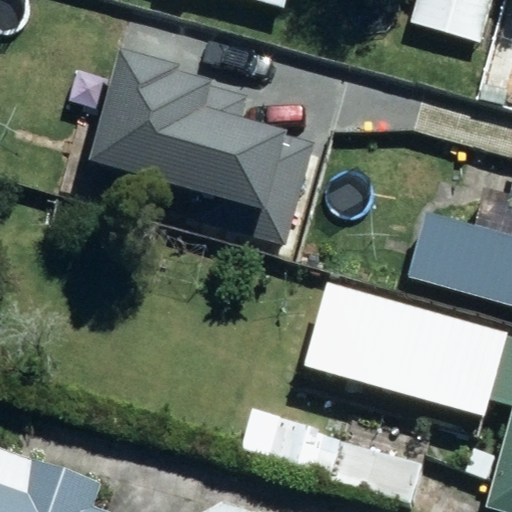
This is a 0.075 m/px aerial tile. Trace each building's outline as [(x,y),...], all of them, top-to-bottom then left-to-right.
[(189,0),(204,0),(281,22),(286,0),(156,0),(187,10),(189,0)] [(419,0),(410,33),(472,51),(486,0),(419,0)] [(351,166),(462,195),(479,130),(367,100),(351,166)] [(511,253),(427,231),(410,293),(511,320),(511,253)] [(482,438),(506,354),(327,305),(304,389),(482,438)] [(511,511),(511,436),(490,511),(511,511)] [(303,485),(398,511),(409,511),(420,478),(313,448),(303,485)] [(0,511),(91,511),(96,499),(0,465),(0,511)]
